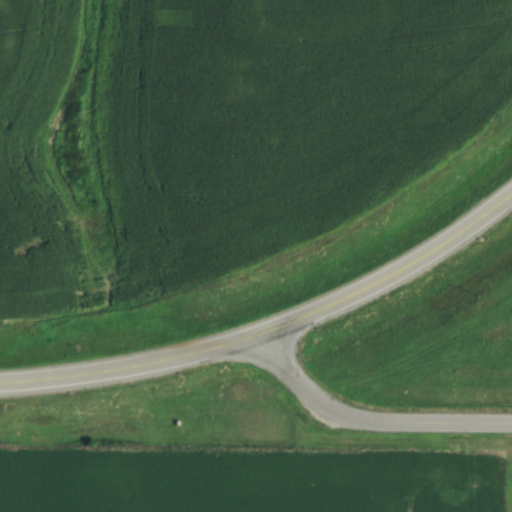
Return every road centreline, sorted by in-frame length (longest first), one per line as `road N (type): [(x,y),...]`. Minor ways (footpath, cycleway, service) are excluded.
road 1 (secondary): [(63,374),(257,336),(388,286),(511,191)]
road 2 (residential): [(511,422),(355,416),(315,394),(257,336)]
